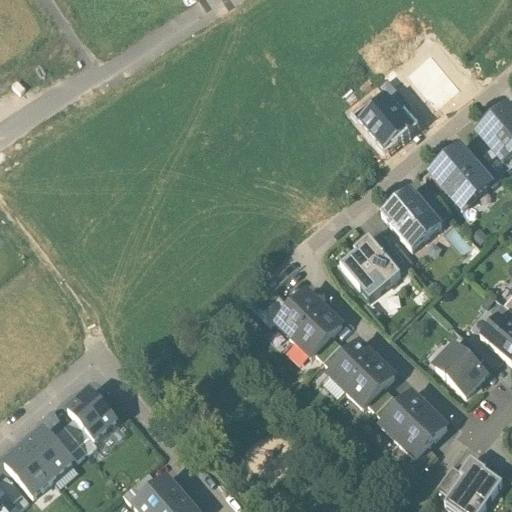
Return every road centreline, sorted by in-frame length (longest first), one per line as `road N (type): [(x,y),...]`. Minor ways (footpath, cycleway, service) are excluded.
road 1 (residential): [(511,71),(298,251),(475,433)]
road 2 (residential): [(0,440),(93,360),(219,511)]
road 3 (residential): [(219,0),(101,82),(82,84),(0,138)]
